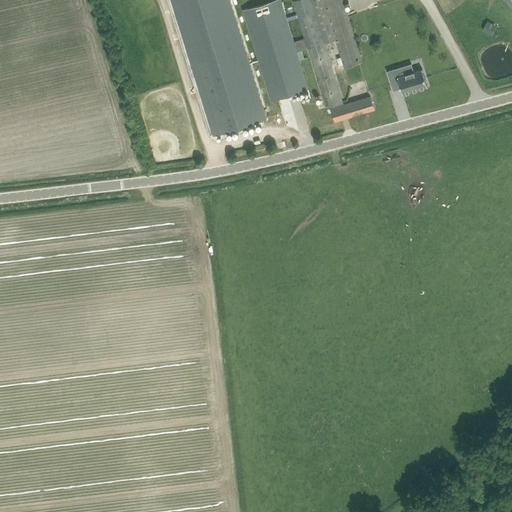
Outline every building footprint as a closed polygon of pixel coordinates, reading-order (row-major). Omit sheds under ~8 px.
[(168,0),(210,134),(213,133),(213,135),(267,118),(266,113),(264,107),(262,101),(260,95),(261,95),(260,95),(258,89),(259,89),(258,89),(256,83),(257,83),(256,83),(255,78),(255,77),(254,77),(253,71),(251,66),(251,65),(249,60),(250,60),(249,59),(247,54),(248,53),(247,53),(245,48),(246,48),(246,47),(245,47),(244,42),(244,41),(243,41),(242,36),(242,35),(241,35),(240,30),(240,29),(238,24),(238,23),(236,18),(237,18),(236,17),(234,12),(235,12),(234,11),(232,6),(233,6),(233,5),(232,6),(231,0),(168,0)] [(293,0),(304,38),(294,41),(286,14),(248,26),(271,100),(279,97),(299,91),(309,88),(297,51),(307,48),(326,107),(330,106),(344,102),(338,85),(337,79),(333,67),(325,43),(336,39),(341,57),(343,64),(344,67),(363,62),(350,19),(344,0),(343,0),(293,0)] [(490,34),(495,24),(488,20),(483,30),(490,34)] [(387,72),(394,91),(402,88),(404,94),(428,85),(422,68),(398,77),(396,69),(387,72)] [(331,108),(335,121),(375,109),(371,95),(331,108)]
